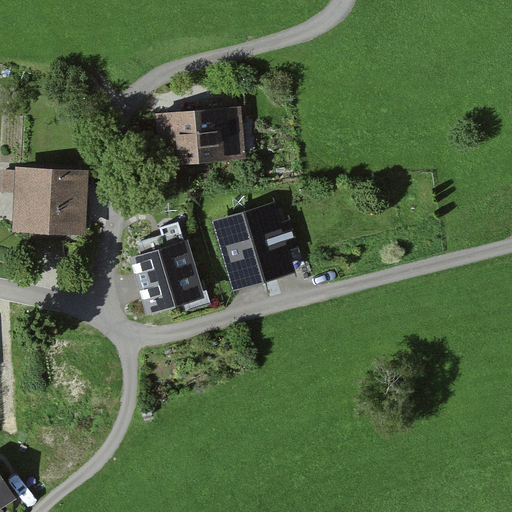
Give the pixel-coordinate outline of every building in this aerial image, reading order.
[(239,104),(160,110),(164,155),(243,149),(239,104)] [(86,168),(21,165),(18,221),(83,224),(86,168)] [(273,199),(219,216),(239,279),(293,261),(273,199)] [(140,247),(129,250),(134,272),(140,270),(149,304),(202,290),(182,214),(160,219),(162,227),(137,233),(140,247)] [(53,370),(25,371),(26,432),(94,432),(94,384),(105,384),(105,344),(77,344),(77,359),(53,359),(53,370)] [(0,499),(14,491),(0,468),(0,499)]
